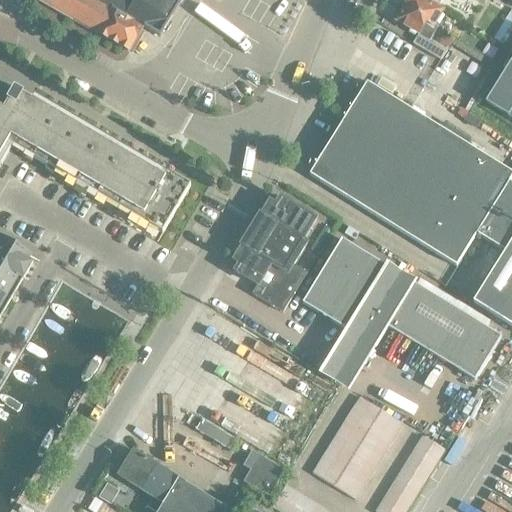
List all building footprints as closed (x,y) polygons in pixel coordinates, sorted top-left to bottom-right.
[(37,0),(128,52),(143,27),(95,0),(37,0)] [(95,0),(143,27),(159,36),(181,0),(95,0)] [(396,22),(419,35),(413,45),(441,61),(444,56),(446,51),(429,40),(436,27),(433,26),(442,11),(438,8),(424,0),(405,0),(404,2),(405,7),(396,22)] [(511,64),(488,103),(511,118),(511,64)] [(511,173),(367,84),(309,176),(456,267),(511,177),(511,173)] [(0,168),(13,147),(19,151),(162,234),(190,186),(174,177),(171,182),(32,100),(32,101),(22,96),(23,96),(15,91),(10,99),(0,93),(0,168)] [(505,253),(473,304),(511,328),(511,178),(476,235),(505,253)] [(260,214),(257,218),(305,247),(307,244),(303,241),(316,220),(280,197),(275,205),(270,202),(261,215),(260,214)] [(257,218),(242,243),(303,280),(307,274),(293,266),(305,247),(257,218)] [(31,255),(0,236),(0,265),(23,279),(23,280),(29,269),(24,266),(31,255)] [(501,338),(341,240),(302,304),(346,331),(346,330),(375,348),(387,328),(474,381),(501,338)] [(239,265),(234,272),(257,286),(252,295),(282,314),(303,280),(242,243),(240,246),(242,247),(233,261),(239,265)] [(0,292),(11,299),(23,279),(0,265),(0,292)] [(0,317),(11,299),(0,292),(0,317)] [(381,412),(359,398),(352,409),(374,423),(381,412)] [(345,420),(367,433),(374,423),(352,409),(345,420)] [(374,423),(395,436),(402,425),(381,412),(374,423)] [(229,448),(235,438),(203,418),(197,428),(229,448)] [(339,431),(360,445),(367,433),(345,420),(339,431)] [(367,433),(388,447),(395,436),(374,423),(367,433)] [(332,442),(353,456),(360,445),(339,431),(332,442)] [(360,445),(382,458),(388,447),(367,433),(360,445)] [(416,449),(437,462),(444,451),(422,438),(416,449)] [(325,453),(347,466),(353,456),(332,442),(325,453)] [(353,456),(375,469),(382,458),(360,445),(353,456)] [(437,462),(416,449),(409,460),(430,473),(437,462)] [(163,504),(178,479),(134,452),(118,476),(163,504)] [(325,453),(318,464),(340,477),(347,466),(325,453)] [(347,466),(368,480),(375,469),(353,456),(347,466)] [(249,485),(258,490),(270,497),(285,470),(264,459),(249,485)] [(430,473),(409,460),(402,471),(424,484),(430,473)] [(511,462),(483,508),(488,511),(509,511),(497,504),(503,494),(511,499),(511,462)] [(340,477),(318,464),(311,475),(333,488),(340,477)] [(361,491),(368,480),(347,466),(340,477),(361,491)] [(424,484),(402,471),(395,481),(417,495),(424,484)] [(361,491),(340,477),(333,488),(354,502),(361,491)] [(225,511),(227,510),(178,479),(163,504),(158,511),(225,511)] [(417,495),(395,481),(388,492),(410,506),(417,495)] [(112,502),(119,488),(106,482),(100,496),(112,502)] [(276,511),(284,511),(295,494),(284,488),(271,509),(276,511)] [(395,511),(406,511),(410,506),(388,492),(382,503),(395,511)] [(284,511),(299,511),(306,501),(295,494),(284,511)] [(314,511),(317,508),(306,501),(299,511),(314,511)] [(395,511),(382,503),(376,511),(395,511)]
